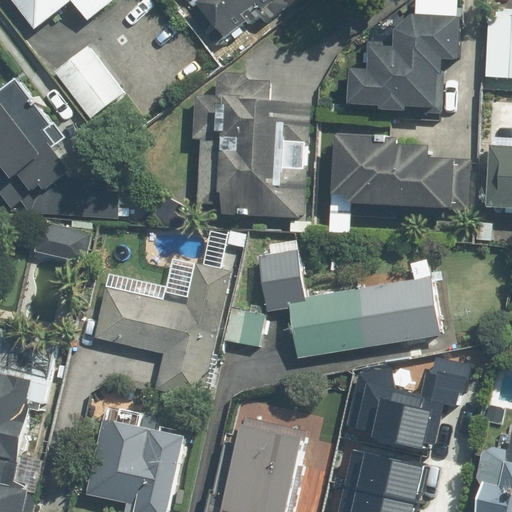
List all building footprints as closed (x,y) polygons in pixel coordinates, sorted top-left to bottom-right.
[(16,0),(39,30),(78,0),(79,0),(95,21),(122,0),(16,0)] [(207,0),(204,3),(230,36),(261,11),(271,23),(297,3),(294,0),(207,0)] [(377,63),(377,68),(357,67),(355,102),(389,103),(389,109),(415,110),(415,104),(444,106),(446,56),(467,57),(469,16),(463,16),(463,0),(421,0),(421,13),(402,29),(402,42),(378,41),(377,52),(370,52),(369,62),(377,63)] [(511,30),(498,30),(496,77),(511,77),(511,30)] [(72,57),(57,69),(97,118),(129,92),(92,47),(75,60),(72,57)] [(26,75),(0,96),(0,173),(12,165),(21,177),(27,173),(43,194),(80,166),(62,143),(72,136),(26,75)] [(275,99),(276,79),(223,76),(222,96),(201,95),(199,137),(206,138),(203,203),(226,205),(226,217),(310,221),(317,102),(275,99)] [(382,137),(341,134),(343,194),(336,194),(334,230),(357,231),(359,200),(472,208),(475,160),(437,157),(437,147),(403,144),(404,140),(395,139),(395,133),(382,132),(382,137)] [(511,137),(499,137),(494,204),(511,205),(511,137)] [(193,212),(174,196),(159,213),(179,230),(193,212)] [(380,345),(382,363),(417,358),(414,340),(447,335),(438,276),(311,296),(304,240),(270,244),(271,253),(264,254),(271,311),(296,308),(303,356),(380,345)] [(192,305),(113,288),(101,338),(168,353),(160,388),(208,399),(237,270),(201,262),(192,305)] [(271,314),(235,310),(231,340),(267,345),(271,314)] [(360,371),(344,437),(434,459),(446,411),(463,416),(474,369),(429,358),(420,393),(398,391),(394,371),(360,371)] [(54,380),(0,369),(0,511),(31,511),(38,485),(8,478),(12,460),(26,463),(39,404),(50,406),(54,380)] [(509,408),(487,402),(482,422),(505,427),(509,408)] [(184,511),(185,511),(180,510),(194,435),(109,418),(95,494),(144,503),(142,511),(184,511)] [(245,445),(228,442),(217,494),(213,493),(208,511),(298,511),(315,433),(252,420),(245,445)] [(352,450),(336,511),(418,511),(429,469),(352,450)] [(511,511),(511,459),(487,454),(481,481),(490,484),(484,511),(511,511)]
